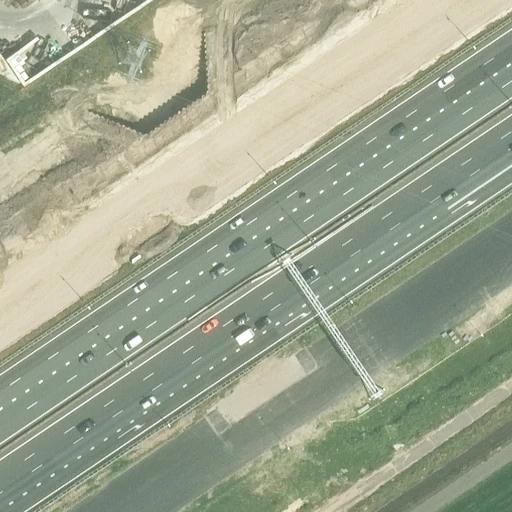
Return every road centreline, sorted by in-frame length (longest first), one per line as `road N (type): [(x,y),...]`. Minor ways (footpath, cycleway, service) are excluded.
road 1 (motorway): [(0,490),(511,144)]
road 2 (motorway): [(511,65),(0,411)]
road 3 (motorway): [(476,0),(0,320)]
road 4 (motorway): [(93,511),(511,230)]
